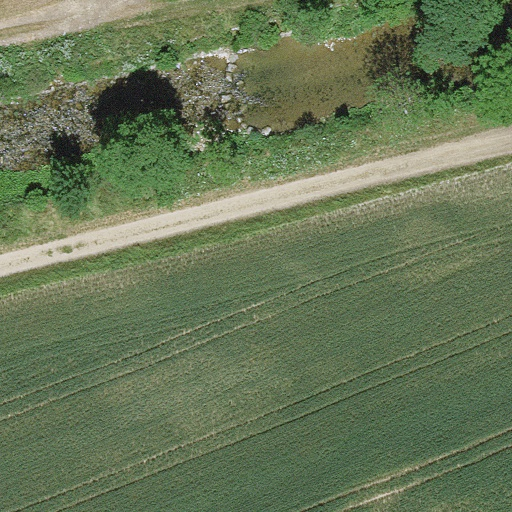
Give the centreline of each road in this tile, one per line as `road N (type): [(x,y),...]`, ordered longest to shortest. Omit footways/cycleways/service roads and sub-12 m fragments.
road 1 (track): [(511,135),(0,270)]
road 2 (track): [(116,0),(96,22),(0,41)]
